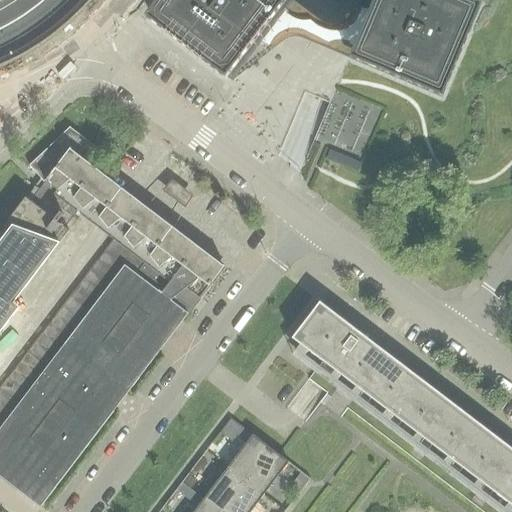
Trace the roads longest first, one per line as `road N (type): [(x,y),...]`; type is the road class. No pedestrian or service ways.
road 1 (residential): [(90,511),(306,222)]
road 2 (unclassified): [(76,66),(109,74),(306,222)]
road 3 (unclassified): [(306,222),(459,333)]
